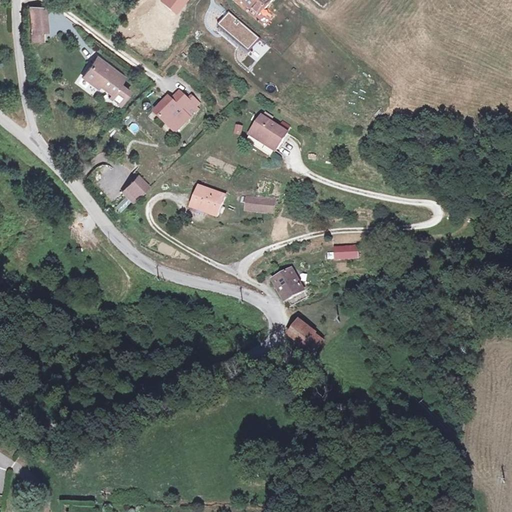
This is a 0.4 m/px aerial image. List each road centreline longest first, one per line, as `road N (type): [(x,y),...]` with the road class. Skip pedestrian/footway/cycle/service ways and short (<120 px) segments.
road 1 (residential): [(0,409),(68,428),(101,425),(255,360),(277,331),(262,299),(148,266),(36,146)]
road 2 (residential): [(36,146),(15,0)]
